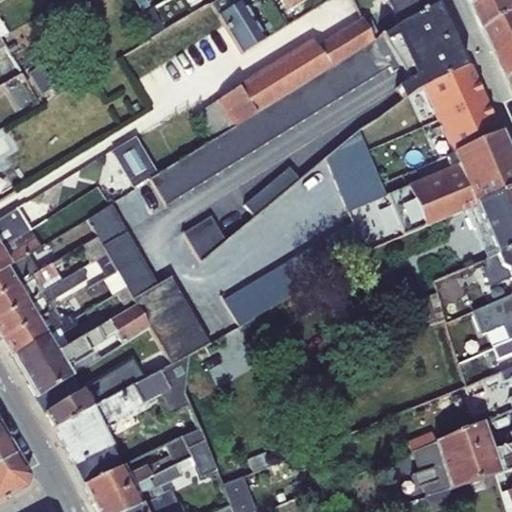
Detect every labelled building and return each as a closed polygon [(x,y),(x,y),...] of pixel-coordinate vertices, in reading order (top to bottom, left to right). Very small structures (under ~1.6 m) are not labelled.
[(307,0),(216,0),(209,4),(241,54),(264,39),(241,4),(247,0),(278,0),(287,13),(307,0)] [(439,5),(437,0),(383,0),(397,27),(436,6),(439,5)] [(470,0),(475,9),(496,0),(470,0)] [(511,0),(496,0),(475,9),(486,33),(511,20),(511,0)] [(458,53),(436,6),(397,27),(373,42),(209,142),(149,179),(165,206),(388,69),(392,73),(396,69),(402,77),(390,87),(401,101),(422,88),(465,67),(465,66),(458,53)] [(209,142),(373,42),(361,19),(316,47),(311,40),(192,116),(209,142)] [(511,20),(486,33),(497,57),(511,49),(511,20)] [(511,49),(497,57),(509,83),(511,81),(511,49)] [(41,66),(27,75),(41,98),(55,89),(41,66)] [(465,67),(422,88),(436,120),(483,100),(468,66),(465,67)] [(483,100),(436,120),(451,154),(498,133),(483,100)] [(4,127),(0,129),(0,154),(16,144),(4,127)] [(358,132),(325,161),(348,213),(385,196),(358,132)] [(402,233),(464,208),(511,188),(511,165),(498,133),(451,154),(447,156),(452,167),(386,195),(402,233)] [(132,188),(157,173),(135,137),(110,151),(132,188)] [(288,168),(243,206),(252,217),(298,180),(288,168)] [(511,188),(464,208),(485,260),(511,247),(511,188)] [(160,351),(169,366),(186,358),(209,345),(170,277),(155,285),(109,204),(85,219),(96,237),(105,254),(115,270),(125,288),(135,305),(148,328),(160,351)] [(0,249),(30,231),(16,209),(0,218),(0,249)] [(182,234),(200,263),(225,242),(210,218),(182,234)] [(367,251),(351,225),(223,301),(239,328),(367,251)] [(0,249),(0,271),(26,255),(40,247),(30,231),(0,249)] [(89,264),(94,261),(105,254),(96,237),(79,248),(89,264)] [(511,247),(485,260),(479,263),(489,287),(509,277),(511,284),(511,247)] [(94,261),(104,277),(115,270),(105,254),(94,261)] [(0,271),(0,294),(16,285),(37,273),(26,255),(0,271)] [(0,317),(44,292),(61,281),(54,269),(60,265),(57,261),(37,273),(16,285),(0,294),(0,317)] [(0,317),(0,339),(0,340),(54,309),(50,302),(86,280),(80,270),(61,281),(44,292),(0,317)] [(112,296),(115,294),(125,288),(115,270),(104,277),(100,279),(112,296)] [(125,288),(115,294),(126,311),(135,305),(125,288)] [(436,293),(419,298),(426,326),(444,322),(436,293)] [(511,338),(511,293),(470,311),(480,335),(486,333),(491,347),(511,338)] [(108,320),(68,346),(20,374),(35,399),(48,390),(100,358),(97,353),(93,348),(104,341),(103,339),(113,332),(118,340),(121,345),(148,328),(135,305),(126,311),(108,322),(108,320)] [(0,340),(11,357),(59,328),(61,333),(74,326),(68,315),(60,319),(54,309),(0,340)] [(11,357),(20,374),(68,346),(61,333),(59,328),(11,357)] [(93,348),(97,353),(118,340),(113,332),(103,339),(104,341),(93,348)] [(511,354),(511,338),(491,347),(496,361),(511,354)] [(44,414),(54,429),(169,366),(160,351),(115,376),(112,372),(58,405),(44,414)] [(169,366),(54,429),(72,466),(109,447),(100,429),(113,422),(147,401),(156,396),(166,415),(186,405),(183,396),(186,358),(169,366)] [(511,408),(511,367),(498,374),(502,382),(510,379),(511,385),(511,397),(508,399),(511,408)] [(48,390),(35,399),(44,414),(58,405),(48,390)] [(147,401),(113,422),(115,427),(150,407),(147,401)] [(511,511),(511,433),(508,435),(511,443),(511,444),(492,451),(481,423),(435,443),(410,453),(417,473),(410,476),(414,490),(422,488),(424,497),(449,489),(471,482),(492,476),(496,486),(504,511),(511,511)] [(188,458),(92,505),(95,511),(160,511),(170,508),(175,505),(169,491),(162,494),(159,487),(181,477),(180,474),(193,468),(198,479),(215,471),(195,431),(179,439),(188,458)] [(405,442),(410,453),(435,443),(430,431),(405,442)] [(0,465),(15,456),(4,437),(0,440),(0,465)] [(126,476),(121,467),(82,486),(92,505),(188,458),(179,439),(164,446),(170,456),(126,476)] [(72,466),(82,486),(121,467),(111,447),(109,447),(72,466)] [(264,453),(246,460),(251,473),(269,466),(264,453)] [(0,465),(0,500),(24,488),(28,477),(15,456),(0,465)] [(492,476),(471,482),(475,493),(496,486),(492,476)] [(243,477),(225,485),(234,511),(254,511),(256,511),(243,477)] [(449,489),(424,497),(428,511),(443,511),(455,509),(449,489)]
